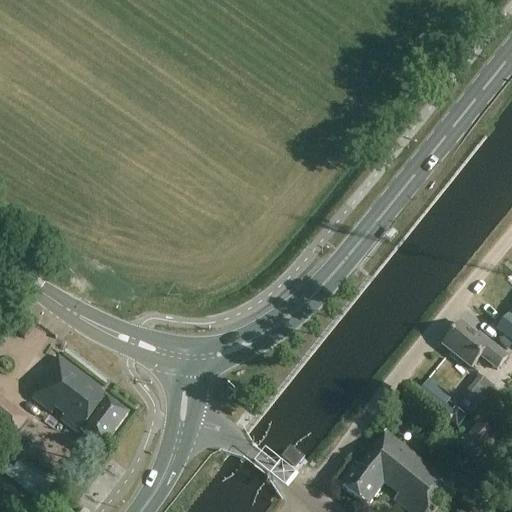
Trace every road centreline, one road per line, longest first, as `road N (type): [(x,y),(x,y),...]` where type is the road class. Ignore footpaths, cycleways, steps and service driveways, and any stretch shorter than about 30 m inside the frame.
road 1 (primary): [(186,358),(228,352),(294,313),(511,53)]
road 2 (unclassified): [(305,498),(511,236)]
road 3 (tertiary): [(186,358),(92,325),(0,264)]
road 4 (tertiary): [(305,498),(228,437),(181,424)]
